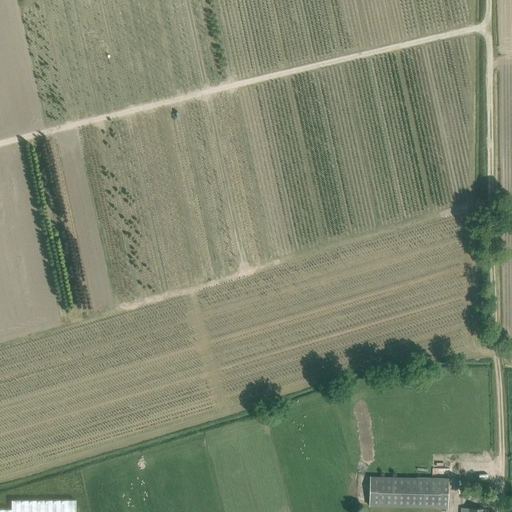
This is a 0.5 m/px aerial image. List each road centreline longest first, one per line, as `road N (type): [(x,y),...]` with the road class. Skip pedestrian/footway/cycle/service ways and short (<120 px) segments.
road 1 (track): [(0,146),(491,26)]
road 2 (track): [(501,492),(491,0)]
